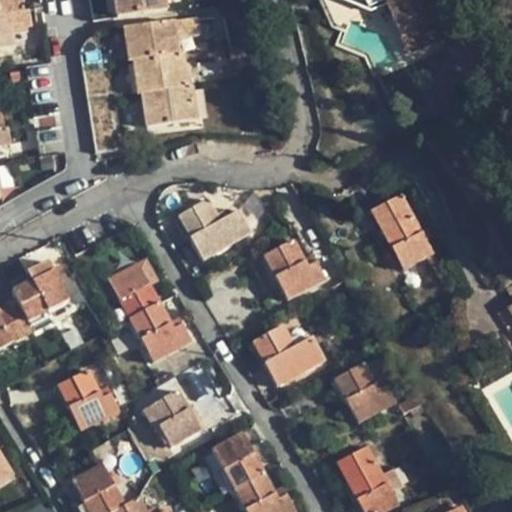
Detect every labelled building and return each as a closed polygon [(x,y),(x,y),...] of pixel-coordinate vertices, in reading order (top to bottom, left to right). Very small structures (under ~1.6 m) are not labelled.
[(0,0),(0,15),(26,11),(23,0),(0,0)] [(164,0),(113,0),(116,19),(167,12),(164,0)] [(431,24),(420,0),(340,0),(370,11),(386,4),(394,0),(395,0),(410,34),(431,24)] [(410,34),(395,0),(394,0),(386,4),(409,54),(439,40),(431,24),(410,34)] [(31,10),(26,11),(0,15),(0,51),(11,49),(7,30),(34,25),(31,10)] [(129,62),(133,62),(178,55),(176,39),(201,36),(199,20),(124,29),(129,62)] [(110,66),(117,64),(112,31),(97,33),(87,40),(84,44),(80,55),(96,154),(122,150),(110,66)] [(240,46),(228,47),(231,70),(243,68),(240,46)] [(183,55),(178,55),(133,62),(138,96),(142,95),(188,89),(183,55)] [(191,89),(188,89),(142,95),(146,130),(196,123),(191,89)] [(10,129),(5,130),(0,131),(0,146),(12,144),(10,129)] [(404,272),(434,254),(402,195),(371,212),(404,272)] [(222,222),(218,215),(209,201),(178,218),(204,261),(253,233),(240,211),(228,218),(222,222)] [(224,212),(218,215),(222,222),(228,218),(224,212)] [(288,301),(327,280),(314,256),(306,260),(296,241),(264,258),(288,301)] [(147,279),(155,274),(147,260),(108,281),(129,319),(160,302),(152,287),(147,279)] [(27,273),(31,283),(52,272),(47,263),(27,273)] [(12,293),(17,302),(29,323),(68,301),(52,272),(31,283),(12,293)] [(159,282),(155,274),(147,279),(152,287),(159,282)] [(0,350),(34,332),(29,323),(17,302),(0,309),(0,350)] [(172,323),(160,302),(129,319),(153,363),(192,341),(183,325),(176,329),(172,323)] [(179,319),(172,323),(176,329),(183,325),(179,319)] [(295,347),(291,340),(283,326),(253,343),(278,388),(325,360),(313,337),(304,342),(295,347)] [(300,335),(291,340),(295,347),(304,342),(300,335)] [(380,390),(376,383),(365,364),(335,381),(359,424),(398,402),(388,385),(380,390)] [(104,399),(100,393),(89,372),(58,388),(80,432),(119,412),(111,396),(104,399)] [(384,379),(376,383),(380,390),(388,385),(384,379)] [(108,389),(100,393),(104,399),(111,396),(108,389)] [(202,432),(194,417),(188,408),(179,392),(148,410),(171,450),(202,432)] [(404,415),(425,404),(421,396),(400,407),(404,415)] [(193,406),(188,408),(194,417),(198,415),(193,406)] [(235,491),(265,473),(242,435),(212,452),(214,455),(235,491)] [(394,492),(384,476),(368,447),(336,465),(363,511),(388,511),(401,505),(394,492)] [(205,460),(225,496),(235,491),(214,455),(205,460)] [(0,484),(11,477),(0,458),(0,484)] [(72,482),(88,511),(114,511),(126,506),(103,465),(72,482)] [(394,471),(384,476),(394,492),(404,487),(394,471)] [(280,500),(275,491),(265,473),(235,491),(246,511),(296,511),(287,496),(280,500)] [(283,488),(275,491),(280,500),(287,496),(283,488)] [(55,511),(47,498),(19,511),(55,511)] [(146,511),(139,498),(126,506),(114,511),(170,511),(167,511),(146,511)]
